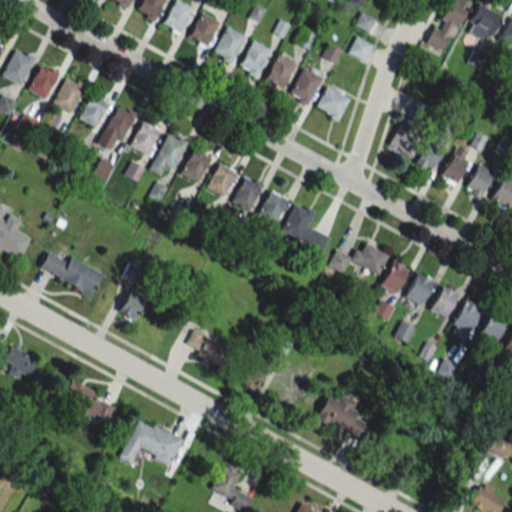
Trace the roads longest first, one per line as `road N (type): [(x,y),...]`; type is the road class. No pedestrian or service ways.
road 1 (residential): [(20,0),(511,269)]
road 2 (residential): [(0,291),(401,511)]
road 3 (residential): [(349,181),(378,86),(418,0)]
